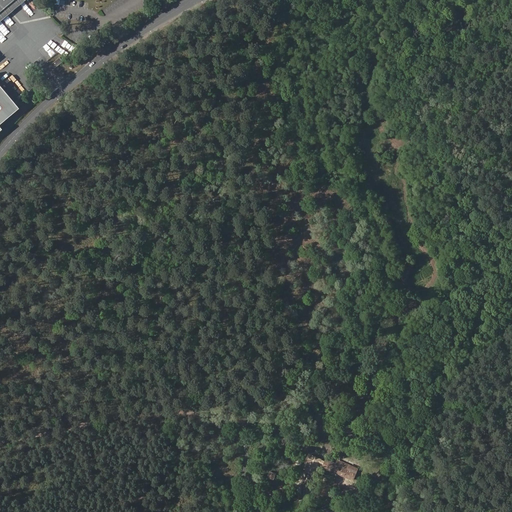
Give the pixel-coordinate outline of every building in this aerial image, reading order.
[(0,0),(0,106),(13,95),(0,79),(0,13),(15,0),(0,0)] [(15,94),(0,75),(0,57),(2,56),(0,53),(0,22),(26,0),(15,0),(0,13),(0,79),(13,95),(15,94)] [(66,46),(70,51),(74,47),(70,43),(66,46)] [(67,62),(64,58),(60,61),(60,62),(57,64),(58,65),(59,67),(62,65),(63,66),(67,62)] [(351,390),(359,392),(360,382),(359,382),(359,377),(353,376),(351,390)] [(344,431),(351,432),(354,417),(347,416),(344,431)] [(310,453),(304,469),(316,473),(322,457),(310,453)] [(330,470),(353,480),(358,469),(338,460),(336,464),(326,459),(322,467),(323,468),(330,470)] [(269,471),(268,477),(275,479),(276,472),(269,471)]
